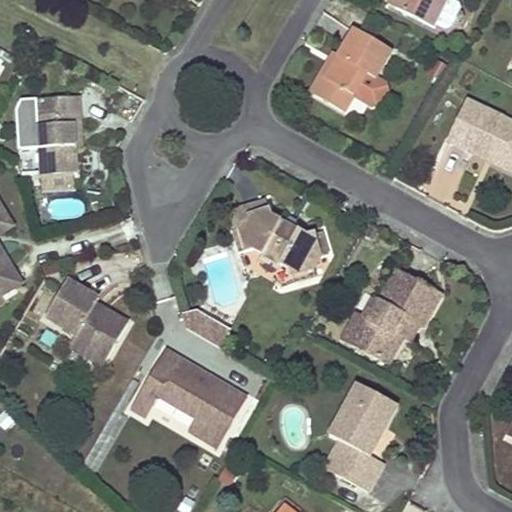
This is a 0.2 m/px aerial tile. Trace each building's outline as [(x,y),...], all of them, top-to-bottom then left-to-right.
[(400,0),(392,0),(389,7),(396,11),(400,0)] [(400,0),(396,11),(435,30),(448,0),(400,0)] [(345,115),(355,98),(372,109),(381,106),(389,94),(386,86),(376,80),(391,54),(353,33),(338,58),(315,97),(345,115)] [(333,55),(309,94),(315,97),(338,58),(333,55)] [(80,116),(79,101),(39,104),(44,180),(77,178),(75,153),(75,152),(73,117),(80,116)] [(511,124),(468,103),(448,143),(485,161),(490,153),(511,163),(511,124)] [(83,152),(80,116),(73,117),(75,152),(75,153),(83,152)] [(511,163),(490,153),(485,161),(511,175),(511,163)] [(264,205),(241,211),(246,225),(244,227),(243,229),(243,230),(232,234),(239,255),(252,252),(287,271),(292,285),(313,279),(311,270),(317,260),(323,258),(324,256),(317,237),(304,240),(269,220),(264,205)] [(0,297),(20,286),(0,253),(0,235),(11,229),(0,210),(0,297)] [(368,324),(353,350),(387,370),(402,343),(411,327),(423,333),(442,300),(396,274),(380,303),(368,324)] [(73,336),(70,341),(103,361),(125,323),(101,309),(99,313),(91,308),(93,304),(96,299),(64,281),(43,318),(73,336)] [(373,299),(361,320),(368,324),(380,303),(373,299)] [(93,304),(91,308),(99,313),(101,309),(93,304)] [(181,314),(184,329),(219,350),(230,331),(195,311),(181,314)] [(358,319),(343,345),(353,350),(368,324),(361,320),(358,319)] [(423,333),(411,327),(402,343),(414,350),(423,333)] [(70,341),(66,347),(100,367),(103,361),(70,341)] [(168,355),(131,414),(146,422),(159,401),(196,423),(224,441),(247,403),(168,355)] [(333,476),(366,494),(383,463),(370,456),(380,438),(375,436),(380,426),(385,428),(396,407),(354,385),(327,435),(336,440),(348,447),(333,476)] [(224,441),(196,423),(188,436),(216,454),(224,441)] [(385,428),(380,426),(375,436),(380,438),(385,428)] [(333,476),(348,447),(336,440),(320,469),(333,476)]
